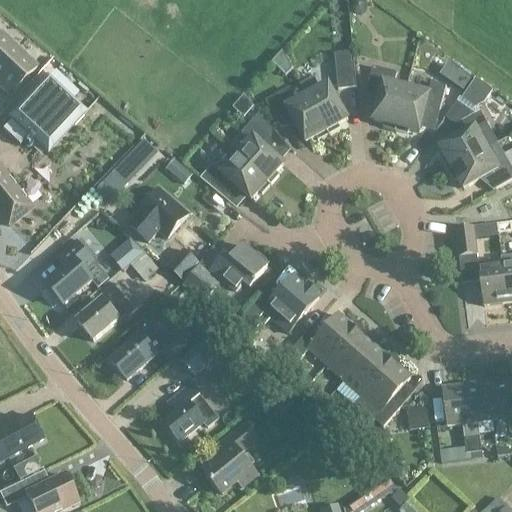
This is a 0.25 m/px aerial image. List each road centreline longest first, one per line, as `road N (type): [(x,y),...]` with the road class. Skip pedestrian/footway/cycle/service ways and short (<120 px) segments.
road 1 (tertiary): [(168,511),(0,297)]
road 2 (residential): [(399,276),(414,245),(412,225),(393,185),(380,178),(347,182),(332,211),(352,259),(369,267)]
road 3 (residential): [(511,342),(463,348),(438,339),(399,276)]
